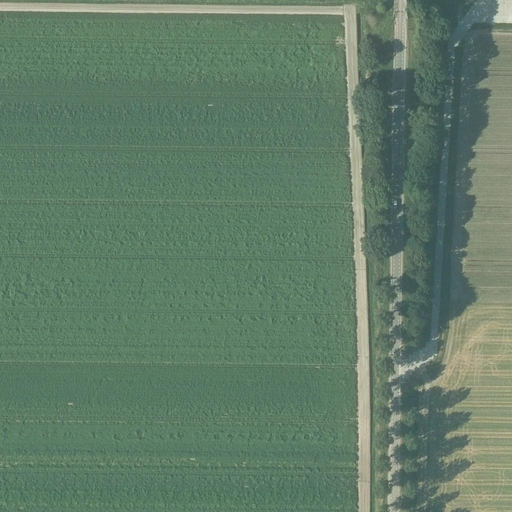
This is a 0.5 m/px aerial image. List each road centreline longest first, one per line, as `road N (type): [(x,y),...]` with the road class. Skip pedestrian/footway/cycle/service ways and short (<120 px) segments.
road 1 (unclassified): [(397,196),(393,511)]
road 2 (unclassified): [(397,196),(399,0)]
